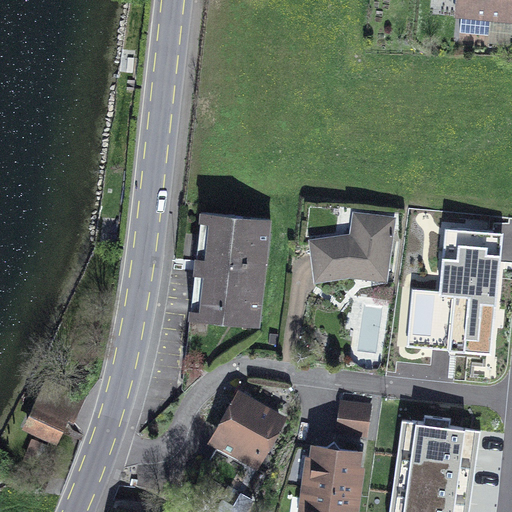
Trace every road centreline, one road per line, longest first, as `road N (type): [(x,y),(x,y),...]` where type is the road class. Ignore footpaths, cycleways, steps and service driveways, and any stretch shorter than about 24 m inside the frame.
road 1 (primary): [(103,451),(143,295),(173,0)]
road 2 (residential): [(511,399),(242,372),(208,385),(174,446),(145,458),(103,451)]
